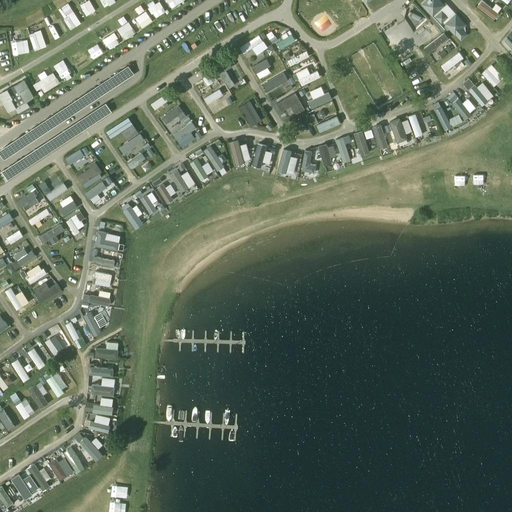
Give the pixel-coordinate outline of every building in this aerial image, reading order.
[(91,0),(86,0),(81,4),(87,15),(97,10),(91,0)] [(149,6),(155,17),(166,12),(161,0),(149,6)] [(444,5),(438,0),(427,0),(423,4),(433,15),(444,5)] [(503,7),(497,2),(493,7),(484,0),(481,0),(478,5),(494,18),(503,7)] [(142,27),(154,20),(147,9),(136,17),(142,27)] [(72,29),(82,22),(74,10),(64,17),(72,29)] [(448,17),(442,11),(435,17),(441,23),(448,17)] [(466,25),(456,14),(445,24),(455,35),(466,25)] [(55,38),(69,31),(64,20),(50,27),(55,38)] [(125,39),(137,32),(129,20),(118,28),(125,39)] [(332,29),(332,20),(316,20),(316,29),(332,29)] [(30,32),(35,50),(48,46),(42,29),(30,32)] [(102,39),(109,49),(121,41),(114,31),(102,39)] [(428,54),(449,38),(444,33),(424,49),(428,54)] [(292,34),(276,44),(280,50),(296,40),(292,34)] [(14,55),(27,52),(24,38),(11,41),(14,55)] [(98,42),(89,49),(96,58),(106,51),(98,42)] [(81,49),(71,57),(80,69),(90,62),(81,49)] [(291,66),(311,55),(307,49),(288,60),(291,66)] [(461,50),(441,64),(446,70),(465,57),(461,50)] [(257,74),(260,72),(263,79),(277,71),(273,64),(280,60),(276,54),(252,66),(257,74)] [(54,64),(65,81),(74,75),(63,59),(54,64)] [(225,63),(218,67),(228,88),(235,84),(225,63)] [(495,86),(505,76),(493,63),(482,72),(495,86)] [(322,76),(318,69),(311,72),(308,66),(296,72),(303,85),(322,76)] [(203,67),(189,78),(194,84),(208,73),(203,67)] [(49,68),(39,73),(47,88),(57,82),(49,68)] [(495,96),(484,81),(478,85),(471,76),(464,81),(483,105),(495,96)] [(7,89),(0,93),(0,97),(8,112),(15,107),(18,113),(29,106),(26,101),(34,97),(24,80),(15,85),(17,90),(10,94),(7,89)] [(329,91),(326,92),(323,86),(309,92),(315,106),(332,98),(329,91)] [(209,104),(224,94),(220,88),(204,97),(209,104)] [(454,91),(449,96),(453,101),(458,97),(454,91)] [(461,96),(453,102),(466,119),(474,113),(461,96)] [(251,100),(241,105),(251,126),(262,120),(251,100)] [(180,114),(183,119),(187,117),(181,105),(162,114),(166,122),(180,114)] [(446,129),(453,125),(442,105),(435,109),(446,129)] [(411,114),(415,136),(423,135),(419,112),(411,114)] [(315,125),(319,123),(314,114),(310,116),(315,125)] [(133,127),(146,120),(144,116),(130,123),(133,127)] [(399,142),(410,138),(408,132),(413,130),(409,118),(403,120),(401,116),(391,120),(399,142)] [(148,119),(130,131),(135,137),(152,126),(148,119)] [(174,134),(179,140),(198,127),(193,120),(174,134)] [(373,125),(381,148),(390,145),(382,122),(373,125)] [(364,131),(366,138),(373,136),(371,129),(364,131)] [(348,141),(352,141),(351,135),(338,138),(343,161),(351,160),(348,141)] [(247,142),(241,143),(239,138),(230,141),(237,164),(252,159),(247,142)] [(336,141),(320,146),(325,165),(341,161),(336,141)] [(215,143),(206,148),(217,171),(232,164),(224,147),(218,150),(215,143)] [(279,170),(293,173),(296,156),(292,155),(293,150),(283,148),(279,170)] [(302,169),(316,171),(317,163),(312,162),(313,150),(305,149),(302,169)] [(143,153),(128,162),(132,169),(147,159),(143,153)] [(171,174),(183,191),(197,182),(188,170),(182,174),(179,169),(171,174)] [(153,182),(155,186),(162,181),(160,178),(153,182)] [(439,179),(439,188),(448,188),(447,178),(439,179)] [(23,211),(40,201),(34,190),(17,200),(23,211)] [(144,223),(139,215),(143,213),(138,203),(133,205),(129,197),(121,202),(134,228),(144,223)] [(74,233),(86,225),(82,219),(85,217),(81,210),(66,219),(74,233)] [(11,212),(0,217),(0,223),(1,226),(14,219),(11,212)] [(63,223),(39,233),(42,240),(66,230),(63,223)] [(9,243),(24,236),(21,230),(6,237),(9,243)] [(98,231),(97,247),(121,249),(121,233),(98,231)] [(32,249),(28,252),(25,247),(15,255),(22,265),(36,254),(32,249)] [(0,268),(8,263),(4,256),(0,258),(0,268)] [(16,269),(21,265),(17,260),(12,263),(16,269)] [(27,278),(32,284),(47,272),(39,262),(27,271),(31,275),(27,278)] [(95,270),(94,284),(111,286),(113,273),(95,270)] [(62,288),(58,282),(50,287),(46,281),(34,289),(42,302),(62,288)] [(12,286),(6,290),(18,309),(30,301),(22,289),(16,293),(12,286)] [(84,314),(95,335),(102,332),(92,311),(84,314)] [(4,314),(0,316),(0,331),(10,328),(4,314)] [(107,341),(107,347),(96,347),(95,356),(119,357),(119,341),(107,341)] [(40,369),(47,363),(35,346),(28,351),(40,369)] [(114,375),(114,366),(90,366),(89,374),(114,375)] [(89,393),(115,394),(115,377),(103,377),(102,384),(89,383),(89,393)] [(93,411),(113,413),(115,397),(102,396),(101,404),(94,403),(93,411)] [(87,401),(85,410),(93,411),(94,402),(87,401)] [(97,413),(95,421),(92,420),(89,427),(106,432),(111,418),(97,413)] [(78,442),(83,437),(79,433),(74,437),(78,442)] [(104,444),(97,436),(92,441),(87,435),(79,442),(97,460),(104,453),(99,448),(104,444)] [(72,446),(64,451),(77,473),(85,467),(72,446)] [(61,480),(69,475),(54,453),(47,458),(61,480)] [(43,489),(50,485),(48,481),(52,478),(45,466),(41,469),(36,462),(29,466),(43,489)] [(24,499),(33,495),(22,472),(13,476),(24,499)] [(0,494),(8,507),(14,503),(3,484),(0,485),(0,494)]
